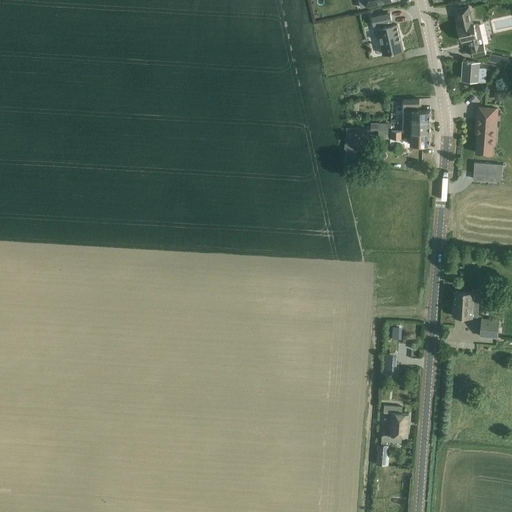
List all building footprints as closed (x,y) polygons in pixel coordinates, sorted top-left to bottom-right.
[(465,7),(455,10),(459,27),(459,29),(458,29),(459,35),(460,35),(462,41),(470,39),(472,47),(471,47),(473,57),(483,54),(486,54),(483,45),(478,46),(477,38),(481,37),(482,35),(481,30),(480,25),(478,23),(473,25),(469,7),(465,7)] [(377,28),(383,54),(403,50),(397,24),(388,26),(387,22),(392,21),(390,13),(372,17),(374,26),(380,25),(380,28),(377,28)] [(507,65),(509,57),(491,53),(489,61),(507,65)] [(462,80),(472,81),(484,82),(485,73),(479,73),(479,68),(495,70),(496,65),(477,62),(463,61),(462,80)] [(503,92),(495,91),(494,100),(502,100),(503,92)] [(406,120),(430,120),(431,111),(418,111),(418,106),(420,106),(420,99),(403,99),(403,106),(403,120),(406,120)] [(476,153),(486,154),(492,154),(494,129),(496,129),(498,109),(477,107),(476,127),(478,127),(476,153)] [(430,132),(430,120),(406,120),(403,120),(403,131),(430,132)] [(379,130),(391,131),(391,123),(379,123),(379,130)] [(346,128),(346,136),(360,137),(360,129),(346,128)] [(403,139),(403,137),(411,137),(411,145),(430,145),(430,132),(403,131),(391,131),(379,130),(378,138),(391,139),(390,138),(403,139)] [(475,163),(474,179),(480,179),(481,178),(486,178),(486,180),(497,181),(498,164),(475,163)] [(455,291),(453,315),(473,317),(473,316),(475,293),(475,292),(465,292),(455,291)] [(496,319),(482,318),(481,331),(481,337),(498,338),(499,320),(496,319)] [(397,371),(396,351),(386,351),(387,371),(397,371)] [(381,456),(388,456),(389,444),(391,445),(392,441),(402,442),(402,436),(408,436),(410,413),(401,412),(402,405),(385,404),(384,412),(392,412),(391,434),(383,434),(382,440),(382,444),(381,456)]
